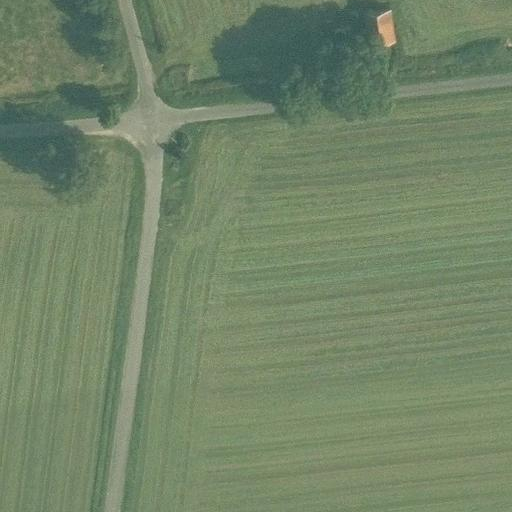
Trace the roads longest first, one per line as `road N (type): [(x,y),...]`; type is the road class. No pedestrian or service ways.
road 1 (unclassified): [(157,111),(150,259),(115,511)]
road 2 (unclassified): [(157,111),(511,70)]
road 3 (unclassified): [(157,111),(0,125)]
